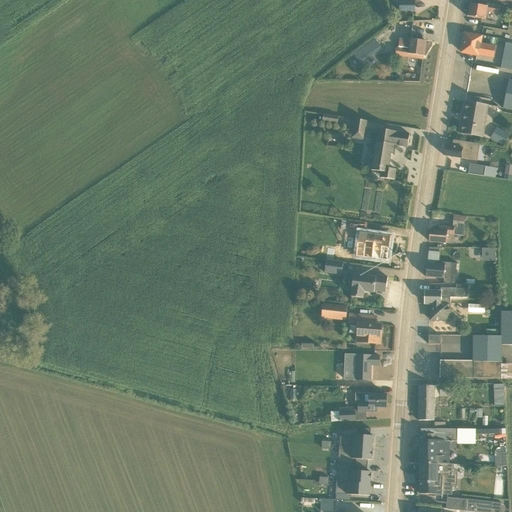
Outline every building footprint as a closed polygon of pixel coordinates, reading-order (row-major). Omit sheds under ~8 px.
[(415,3),(399,3),(399,12),(415,12),(415,3)] [(509,10),(470,4),(468,18),(485,21),(487,13),(508,16),(509,10)] [(496,46),(482,44),(483,38),(465,35),(462,54),(493,59),(496,46)] [(398,49),(396,48),(395,57),(424,61),(426,43),(399,39),(398,49)] [(377,42),(359,55),(365,64),(383,51),(377,42)] [(511,44),(505,43),(502,56),(509,57),(510,53),(511,52),(511,44)] [(511,62),(502,61),(501,68),(511,70),(511,62)] [(511,80),(508,80),(502,110),(511,111),(511,80)] [(488,107),(465,103),(460,134),(483,138),(488,107)] [(323,121),(338,123),(339,116),(323,115),(323,121)] [(367,123),(351,121),(348,140),(364,143),(367,123)] [(509,136),(496,128),(490,139),(502,147),(509,136)] [(408,135),(378,130),(377,134),(375,134),(373,142),(371,141),(369,153),(372,154),(369,171),(382,172),(381,180),(393,182),(395,170),(389,169),(393,147),(406,149),(408,135)] [(479,145),(453,141),(452,147),(445,146),(443,156),(477,161),(479,145)] [(480,163),(478,174),(501,177),(502,171),(496,170),(496,165),(480,163)] [(453,244),(454,236),(463,237),(465,217),(453,216),(452,229),(439,227),(438,231),(430,230),(429,243),(446,245),(446,243),(453,244)] [(496,261),(496,248),(483,247),(483,261),(496,261)] [(428,251),(428,259),(440,260),(440,252),(428,251)] [(434,266),(426,265),(425,278),(443,280),(442,285),(455,286),(457,265),(435,262),(434,266)] [(326,265),(325,274),(341,275),(342,266),(326,265)] [(350,297),(363,299),(364,293),(374,294),(374,292),(385,293),(387,278),(369,276),(369,277),(353,274),(350,297)] [(425,292),(425,305),(430,305),(450,305),(450,298),(467,298),(467,286),(455,286),(455,289),(441,289),(441,292),(425,292)] [(323,303),(322,318),(347,320),(348,305),(323,303)] [(450,305),(430,305),(430,322),(450,323),(450,305)] [(500,337),(473,336),(472,362),(439,361),(439,379),(511,379),(511,364),(501,365),(501,345),(511,345),(511,312),(501,313),(500,337)] [(349,314),(348,325),(358,326),(356,343),(380,346),(381,327),(376,326),(377,317),(349,314)] [(440,336),(428,336),(428,346),(440,346),(440,336)] [(351,369),(350,379),(334,378),(334,386),(351,387),(352,380),(369,381),(370,366),(379,366),(380,357),(344,356),(344,369),(351,369)] [(454,384),(440,384),(439,397),(453,398),(454,384)] [(503,385),(493,385),(493,406),(503,406),(503,385)] [(435,387),(419,386),(417,421),(433,422),(435,387)] [(357,395),(357,408),(339,409),(339,422),(365,421),(365,413),(375,413),(376,409),(386,410),(386,395),(357,395)] [(477,428),(477,437),(503,437),(503,429),(477,428)] [(420,429),(419,465),(449,465),(450,442),(457,442),(457,430),(445,430),(434,430),(420,429)] [(340,437),(339,447),(372,449),(372,445),(373,445),(373,437),(370,437),(370,430),(358,430),(357,437),(340,437)] [(368,461),(371,461),(371,458),(372,458),(372,452),(372,449),(339,447),(339,458),(356,459),(355,466),(367,467),(368,461)] [(495,448),(495,465),(506,465),(506,449),(495,448)] [(449,465),(419,465),(419,495),(452,496),(453,487),(457,487),(457,473),(453,473),(453,465),(449,465)] [(371,481),(371,474),(370,473),(366,472),(367,467),(355,466),(355,472),(338,470),(337,482),(369,484),(370,481),(371,481)] [(337,482),(336,500),(350,501),(351,495),(369,497),(369,492),(370,492),(370,485),(369,484),(337,482)] [(497,511),(498,505),(448,499),(447,511),(458,511),(497,511)] [(332,511),(333,500),(321,500),(319,511),(332,511)]
